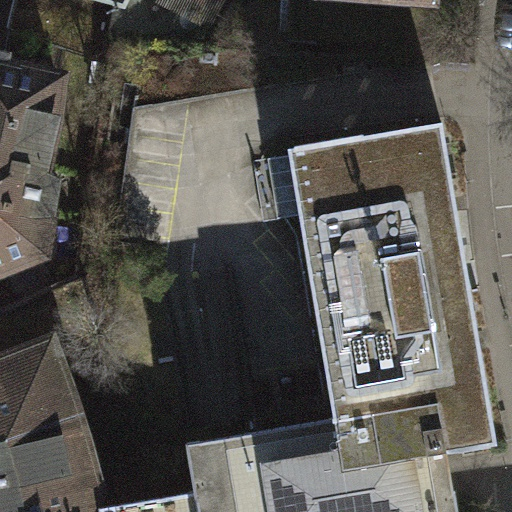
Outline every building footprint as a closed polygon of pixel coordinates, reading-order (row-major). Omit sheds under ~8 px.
[(3,56),(0,55),(0,269),(42,251),(52,188),(41,186),(59,81),(4,68),(3,56)] [(496,440),(444,122),(291,151),(336,418),(441,401),(448,446),(496,440)] [(118,498),(66,336),(0,362),(0,511),(109,511),(108,506),(118,498)] [(192,445),(199,489),(203,511),(458,511),(448,446),(441,401),(336,418),(192,445)] [(203,511),(199,489),(108,506),(109,511),(203,511)]
